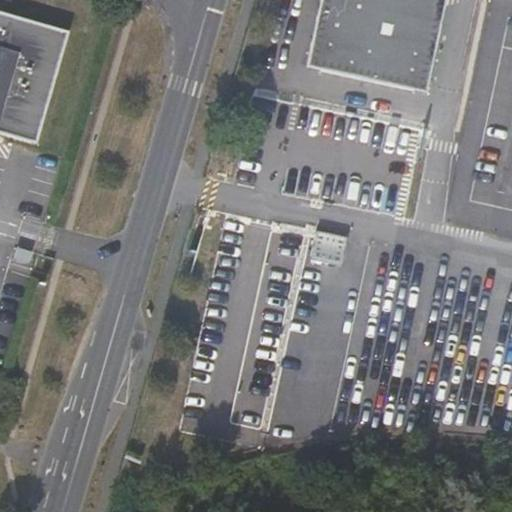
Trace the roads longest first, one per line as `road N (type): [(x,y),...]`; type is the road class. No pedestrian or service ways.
road 1 (unknown): [(361,227),(301,426),(263,445),(216,431),(272,154),(399,176)]
road 2 (residential): [(55,511),(209,0)]
